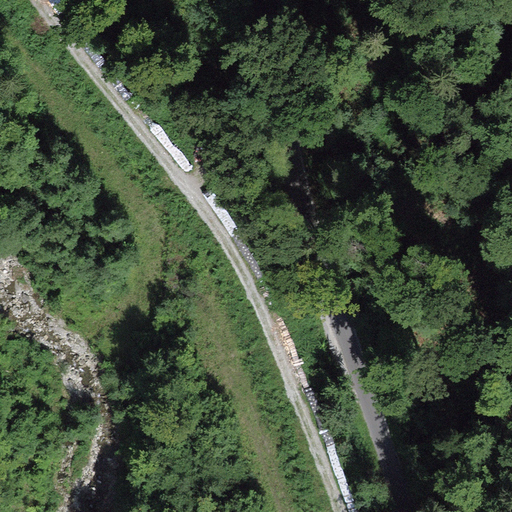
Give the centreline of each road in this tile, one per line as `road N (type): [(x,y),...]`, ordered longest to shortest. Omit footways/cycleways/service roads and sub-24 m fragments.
road 1 (track): [(36,0),(194,194),(277,342),(339,511)]
road 2 (unclassified): [(265,0),(277,95),(357,309),(459,511)]
